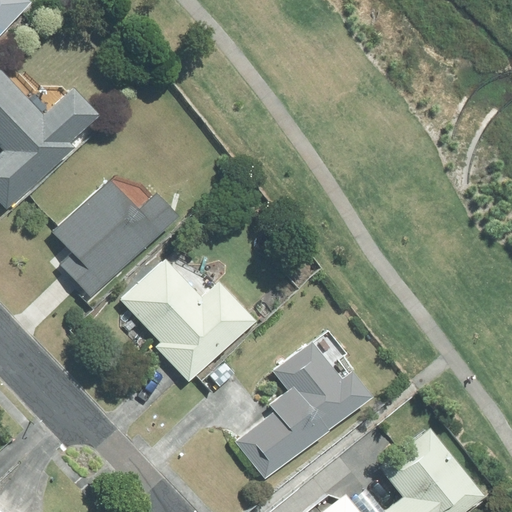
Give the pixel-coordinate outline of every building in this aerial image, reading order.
[(0,0),(0,37),(26,10),(15,0),(0,0)] [(32,111),(0,77),(0,205),(64,146),(57,137),(85,111),(61,85),(32,111)] [(70,260),(58,271),(87,304),(174,224),(153,200),(132,219),(104,189),(51,239),(70,260)] [(294,243),(267,265),(288,291),(315,269),(294,243)] [(158,349),(154,353),(186,389),(251,330),(216,291),(198,306),(163,266),(119,306),(158,349)] [(272,419),(236,446),(263,483),(368,405),(347,376),(335,386),(307,349),(271,376),(288,398),(268,413),(272,419)] [(222,367),(207,380),(217,392),(232,379),(222,367)] [(377,472),(399,502),(386,511),(466,511),(479,502),(425,435),(377,472)] [(352,511),(342,498),(324,511),(352,511)]
